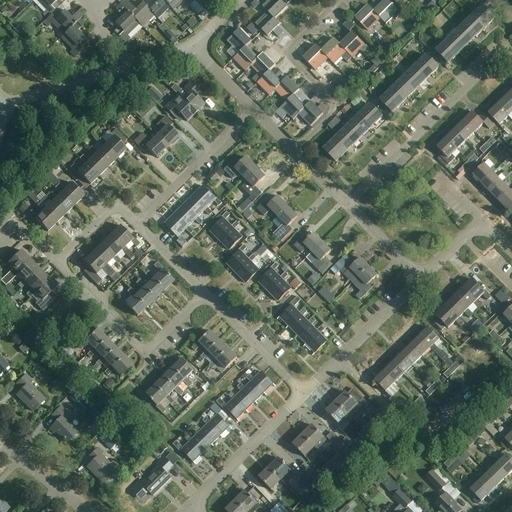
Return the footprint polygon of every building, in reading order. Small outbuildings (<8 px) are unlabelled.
[(44,13),(48,18),(56,10),(59,7),(55,2),(57,0),(36,0),(46,10),(44,13)] [(146,7),(143,3),(135,11),(124,0),(120,5),(127,12),(131,15),(130,15),(139,24),(142,28),(154,16),(146,7)] [(152,0),(146,7),(154,16),(157,19),(169,7),(162,0),(152,0)] [(162,0),(169,7),(172,10),(182,0),(185,0),(187,1),(187,0),(162,0)] [(205,0),(201,0),(198,3),(202,6),(206,11),(211,6),(207,2),(205,0)] [(275,19),(287,7),(279,0),(268,0),(262,7),(268,12),(275,19)] [(377,7),(373,11),(380,18),(379,18),(385,24),(393,16),(397,20),(401,15),(398,11),(386,0),(383,0),(381,2),(379,0),(373,0),(372,2),(377,7)] [(497,9),(489,1),(483,7),(482,6),(477,12),(471,17),(480,26),(483,30),(489,24),(495,18),(491,15),(497,9)] [(428,10),(420,2),(416,6),(425,14),(428,10)] [(373,11),(372,11),(367,5),(363,9),(358,4),(354,8),(359,13),(354,18),(367,31),(379,18),(380,18),(373,11)] [(127,36),(139,24),(130,15),(131,15),(127,12),(120,5),(115,10),(122,17),(115,24),(118,27),(114,32),(125,43),(129,38),(127,36)] [(0,11),(4,15),(8,10),(5,6),(0,10),(0,11)] [(56,10),(48,18),(45,21),(43,22),(48,27),(49,26),(52,23),(63,35),(64,35),(72,26),(72,27),(76,23),(75,23),(79,19),(80,19),(84,15),(85,14),(81,10),(72,19),(64,11),(61,14),(56,10)] [(204,11),(198,17),(202,21),(208,15),(204,11)] [(268,36),(273,32),(280,24),(275,19),(268,12),(256,24),(268,36)] [(472,41),(477,35),(483,30),(480,26),(471,17),(465,23),(459,29),(472,41)] [(72,26),(64,35),(63,35),(60,38),(72,50),(69,52),(74,57),(85,46),(81,42),(84,39),(77,31),(84,24),(80,19),(79,19),(75,23),(76,23),(72,27),(72,26)] [(347,19),(342,25),(348,31),(354,26),(347,19)] [(246,47),(252,41),(239,29),(227,41),(239,53),(239,54),(246,47)] [(460,52),(466,47),(472,41),(459,29),(453,34),(448,40),(456,49),(460,52)] [(19,35),(24,40),(29,35),(24,30),(19,35)] [(370,51),(364,44),(351,31),(339,44),(346,51),(345,51),(351,57),(359,50),(365,56),(370,51)] [(164,35),(170,41),(174,45),(177,42),(168,32),(164,35)] [(339,44),(333,38),(321,50),(320,51),(327,58),(333,64),(341,56),(346,62),(351,57),(345,51),(346,51),(339,44)] [(449,64),(454,58),(460,52),(456,49),(448,40),(442,46),(436,51),(449,64)] [(389,41),(381,48),(387,55),(395,48),(389,41)] [(320,51),(321,50),(315,45),(302,57),(315,70),(327,58),(320,51)] [(258,59),(258,58),(246,47),(239,54),(233,59),(246,71),(251,66),(258,59)] [(42,57),(45,51),(39,48),(36,54),(42,57)] [(270,71),(275,66),(263,53),(258,58),(258,59),(251,66),(263,77),(263,78),(270,71)] [(427,79),(433,73),(438,68),(426,55),(420,61),(415,67),(427,79)] [(370,77),(378,69),(374,65),(366,73),(370,77)] [(416,90),(422,85),(427,79),(415,67),(409,72),(403,78),(416,90)] [(273,73),(278,79),(283,75),(277,69),(273,73)] [(273,73),(270,71),(263,78),(263,77),(257,83),(269,95),(275,90),(282,83),(278,79),(273,73)] [(173,79),(178,84),(183,78),(178,74),(173,79)] [(355,86),(359,81),(352,74),(348,79),(355,86)] [(299,90),(287,77),(282,83),(275,90),(286,102),(281,107),(286,102),(287,102),(294,95),(299,90)] [(404,101),(410,96),(416,90),(403,78),(397,84),(391,89),(404,101)] [(250,90),(254,86),(249,81),(245,85),(250,90)] [(344,81),(339,86),(344,91),(349,86),(344,81)] [(181,91),(178,95),(182,100),(196,113),(198,111),(201,112),(203,109),(203,106),(204,105),(198,99),(203,95),(190,82),(185,88),(181,91)] [(150,96),(152,98),(158,92),(156,90),(153,87),(147,93),(150,96)] [(392,113),(398,107),(404,101),(391,89),(386,95),(380,100),(392,113)] [(311,102),(299,90),(294,95),(287,102),(286,102),(281,107),(293,119),(299,114),(306,107),(305,107),(311,102)] [(351,103),(358,111),(369,100),(362,93),(357,98),(352,103),(351,103)] [(178,95),(165,107),(175,117),(179,113),(187,122),(196,113),(182,100),(178,95)] [(508,117),(511,113),(511,102),(506,96),(497,105),(508,117)] [(148,99),(134,112),(141,119),(155,106),(148,99)] [(317,108),(311,102),(305,107),(306,107),(299,114),(311,126),(323,114),(322,113),(327,109),(322,104),(317,108)] [(371,128),(377,123),(382,117),(370,104),(364,110),(358,116),(371,128)] [(276,113),(278,110),(273,105),(270,108),(275,113),(276,113)] [(499,126),(508,117),(497,105),(488,114),(491,117),(499,126)] [(463,121),(475,133),(484,124),(489,129),(494,124),(483,113),(478,118),(472,112),(463,121)] [(156,136),(167,147),(178,136),(169,127),(173,124),(165,116),(156,125),(162,130),(156,136)] [(359,139),(365,134),(371,128),(358,116),(350,124),(347,127),(359,139)] [(332,131),(341,122),(336,117),(327,126),(332,131)] [(466,141),(475,133),(463,121),(454,130),(466,141)] [(348,151),(353,145),(359,139),(347,127),(341,133),(335,138),(348,151)] [(108,130),(97,140),(103,146),(104,145),(117,158),(126,149),(122,144),(127,139),(116,128),(111,133),(108,130)] [(457,150),(466,141),(454,130),(445,139),(457,150)] [(167,147),(156,136),(150,141),(145,136),(143,134),(134,142),(137,144),(144,152),(148,148),(157,157),(167,147)] [(486,144),(490,148),(496,142),(492,137),(486,144)] [(336,162),(342,156),(348,151),(335,138),(329,144),(324,150),(336,162)] [(445,139),(436,148),(443,154),(440,157),(448,165),(455,158),(452,155),(457,150),(445,139)] [(484,154),(490,148),(486,144),(480,150),(484,154)] [(108,167),(117,158),(104,145),(103,146),(97,151),(92,146),(88,149),(94,155),(95,153),(108,167)] [(509,158),(511,154),(511,153),(507,148),(503,152),(509,158)] [(495,164),(504,159),(500,150),(490,156),(495,164)] [(99,176),(108,167),(95,153),(94,155),(88,160),(83,154),(79,158),(85,164),(86,162),(99,176)] [(468,161),(472,165),(478,159),(474,155),(468,161)] [(244,179),(256,168),(247,158),(240,165),(235,160),(225,171),(234,180),(242,177),(244,179)] [(466,171),(472,165),(468,161),(462,167),(466,171)] [(90,185),(99,176),(86,162),(85,164),(79,169),(74,163),(70,167),(76,174),(77,172),(90,185)] [(492,167),(490,170),(484,164),(472,175),(481,184),(493,173),(495,171),(492,167)] [(256,168),(244,179),(248,182),(242,188),(251,197),(258,190),(255,187),(266,177),(256,168)] [(220,177),(225,172),(222,169),(217,174),(220,177)] [(50,173),(45,178),(50,183),(55,178),(50,173)] [(493,173),(481,184),(490,193),(502,182),(505,179),(501,175),(498,178),(493,173)] [(214,183),(219,178),(216,174),(211,180),(214,183)] [(62,192),(75,205),(84,196),(81,193),(71,182),(64,190),(58,184),(55,188),(60,193),(62,192)] [(510,191),(502,182),(490,193),(499,202),(510,191)] [(206,209),(207,208),(214,202),(219,206),(221,204),(217,199),(216,200),(202,186),(192,196),(206,209)] [(507,211),(511,206),(511,192),(510,191),(499,202),(507,211)] [(65,214),(75,205),(62,192),(60,193),(54,199),(49,193),(46,196),(51,202),(53,200),(65,214)] [(53,200),(51,202),(46,196),(40,202),(39,200),(32,193),(28,196),(35,204),(37,205),(42,211),(44,209),(56,222),(65,214),(53,200)] [(212,213),(207,208),(206,209),(192,196),(183,205),(197,219),(198,218),(204,211),(209,216),(212,213)] [(278,217),(288,207),(278,196),(269,205),(265,201),(257,209),(264,216),(271,210),(278,217)] [(250,199),(239,209),(243,213),(248,208),(252,204),(253,203),(250,199)] [(202,222),(198,218),(197,219),(183,205),(173,214),(187,228),(188,227),(195,220),(200,225),(202,222)] [(2,210),(10,218),(14,215),(6,206),(2,210)] [(288,207),(278,217),(284,224),(278,230),(273,235),(281,242),(285,237),(293,230),(289,226),(298,217),(288,207)] [(47,231),(56,222),(44,209),(42,211),(37,216),(31,210),(28,214),(34,220),(35,219),(47,231)] [(0,212),(0,215),(6,222),(10,218),(2,210),(0,212)] [(232,228),(231,227),(224,220),(229,216),(226,213),(221,218),(222,219),(209,232),(218,241),(232,228)] [(193,232),(188,227),(187,228),(173,214),(163,224),(177,238),(185,230),(190,235),(190,234),(193,232)] [(232,228),(218,241),(228,251),(241,238),(233,230),(238,225),(235,222),(231,227),(232,228)] [(123,248),(125,246),(130,241),(136,247),(140,243),(133,237),(132,238),(120,226),(110,235),(123,248)] [(248,230),(244,234),(248,238),(252,234),(248,230)] [(312,253),(323,242),(314,234),(306,242),(302,238),(294,246),(301,253),(307,247),(312,253)] [(110,235),(101,243),(114,257),(116,255),(121,250),(127,255),(131,259),(134,256),(130,252),(125,246),(123,248),(110,235)] [(312,253),(306,259),(319,271),(329,261),(325,257),(331,251),(323,242),(312,253)] [(121,261),(116,255),(114,257),(101,243),(92,252),(105,266),(107,264),(112,259),(118,264),(121,261)] [(249,261),(248,260),(241,253),(246,249),(243,246),(238,251),(239,252),(226,265),(236,274),(249,261)] [(262,246),(256,253),(260,257),(267,251),(262,246)] [(138,259),(144,254),(139,249),(133,255),(138,259)] [(16,272),(30,259),(21,250),(15,255),(12,251),(0,262),(5,267),(8,264),(14,270),(1,281),(5,285),(18,274),(16,272)] [(276,260),(267,251),(260,257),(267,264),(270,261),(272,263),(276,260)] [(105,266),(92,252),(83,261),(89,267),(85,272),(98,285),(102,281),(96,275),(101,270),(111,279),(116,274),(112,270),(107,264),(105,266)] [(495,269),(502,263),(494,253),(487,259),(495,269)] [(146,264),(151,258),(148,254),(142,260),(146,264)] [(249,261),(236,274),(245,284),(259,271),(251,263),(256,258),(253,255),(248,260),(249,261)] [(339,263),(331,271),(335,276),(340,271),(353,283),(358,278),(358,277),(369,267),(360,258),(354,264),(346,256),(339,263)] [(30,259),(16,272),(18,274),(23,279),(17,284),(21,288),(26,283),(25,281),(38,268),(30,259)] [(152,278),(164,290),(172,281),(161,270),(162,269),(156,262),(152,266),(159,272),(153,277),(152,278)] [(281,279),(280,278),(273,272),(278,267),(276,264),(271,269),(272,270),(258,283),(267,293),(281,279)] [(369,267),(358,277),(358,278),(353,283),(361,292),(356,297),(360,300),(365,295),(373,288),(369,284),(377,275),(369,267)] [(34,290),(47,278),(38,268),(25,281),(26,283),(32,288),(26,294),(29,297),(32,294),(35,292),(34,290)] [(144,287),(155,298),(164,290),(152,278),(153,277),(147,271),(144,274),(150,281),(145,286),(144,287)] [(116,274),(111,279),(115,283),(120,278),(116,274)] [(281,279),(267,293),(277,302),(290,289),(283,281),(287,277),(285,274),(280,278),(281,279)] [(314,286),(319,280),(312,274),(307,279),(314,286)] [(45,300),(52,294),(50,292),(56,287),(47,278),(34,290),(35,292),(40,297),(35,303),(38,306),(45,300)] [(135,295),(146,307),(155,298),(144,287),(145,286),(139,279),(135,283),(141,289),(136,294),(135,295)] [(475,302),(476,300),(482,295),(487,300),(491,297),(485,291),(483,292),(471,279),(462,289),(475,302)] [(295,290),(301,284),(297,280),(291,286),(295,290)] [(135,295),(136,294),(130,288),(126,291),(133,298),(125,305),(136,316),(146,307),(135,295)] [(482,306),(476,300),(475,302),(462,289),(453,297),(466,311),(468,309),(473,304),(478,309),(482,306)] [(45,300),(38,306),(42,311),(56,298),(52,294),(45,300)] [(325,299),(330,304),(335,298),(331,294),(325,299)] [(509,300),(508,299),(505,296),(499,301),(502,304),(503,305),(509,300)] [(300,314),(299,313),(293,307),(300,301),(297,297),(289,305),(290,306),(277,319),(285,328),(300,314)] [(473,315),(468,309),(466,311),(453,297),(444,306),(457,319),(459,318),(464,313),(469,318),(473,315)] [(444,306),(435,315),(439,319),(446,327),(448,329),(455,321),(460,327),(464,323),(459,318),(457,319),(444,306)] [(511,324),(511,306),(503,315),(511,324)] [(309,323),(308,322),(302,316),(307,312),(303,308),(299,313),(300,314),(285,328),(294,337),(309,323)] [(318,332),(317,331),(311,325),(315,321),(312,318),(308,322),(309,323),(294,337),(303,346),(318,332)] [(439,319),(434,324),(441,331),(446,327),(439,319)] [(473,324),(479,330),(484,326),(478,320),(473,324)] [(312,356),(327,341),(320,334),(327,327),(324,324),(317,331),(318,332),(303,346),(312,356)] [(419,337),(430,348),(450,368),(454,364),(445,354),(444,355),(434,344),(439,339),(428,328),(419,337)] [(95,350),(106,339),(97,330),(86,340),(85,339),(78,346),(81,349),(88,343),(94,349),(95,350)] [(495,340),(499,336),(493,330),(489,334),(495,340)] [(207,352),(219,340),(210,331),(198,343),(197,342),(191,348),(195,351),(201,345),(206,351),(207,352)] [(467,335),(461,341),(464,344),(470,339),(467,335)] [(499,336),(495,340),(501,347),(505,343),(499,336)] [(421,357),(430,348),(419,337),(410,345),(421,357)] [(95,350),(94,349),(87,355),(90,358),(97,352),(102,357),(103,358),(114,347),(106,339),(95,350)] [(216,360),(227,349),(219,340),(207,352),(206,351),(200,357),(203,360),(209,354),(215,359),(216,360)] [(68,346),(64,350),(70,356),(73,353),(70,350),(72,349),(75,346),(71,341),(70,341),(66,345),(67,345),(68,346)] [(412,366),(421,357),(410,345),(401,354),(412,366)] [(105,361),(110,366),(111,367),(123,356),(114,347),(103,358),(102,357),(95,363),(96,364),(93,367),(95,370),(99,367),(105,361)] [(215,359),(208,366),(212,369),(218,363),(225,370),(237,359),(237,358),(227,349),(216,360),(215,359)] [(403,374),(412,366),(401,354),(392,363),(403,374)] [(0,374),(10,365),(0,355),(0,374)] [(111,367),(110,366),(104,372),(107,376),(114,370),(121,377),(132,366),(123,356),(111,367)] [(183,380),(185,377),(193,370),(182,359),(172,369),(183,380)] [(32,365),(36,369),(40,366),(35,361),(32,365)] [(449,369),(453,373),(460,366),(456,362),(449,369)] [(395,383),(403,374),(392,363),(383,371),(395,383)] [(175,388),(177,386),(182,381),(189,387),(192,384),(185,377),(183,380),(172,369),(164,377),(175,388)] [(447,379),(453,373),(449,369),(444,375),(447,379)] [(244,380),(248,376),(252,373),(249,370),(246,374),(242,377),(244,380)] [(383,371),(374,380),(391,398),(401,389),(395,383),(383,371)] [(251,381),(266,396),(275,387),(261,372),(254,379),(250,375),(247,379),(250,382),(251,381)] [(33,412),(45,400),(29,384),(32,380),(26,375),(16,384),(22,390),(16,395),(33,412)] [(166,397),(168,395),(174,389),(180,396),(183,392),(177,386),(175,388),(164,377),(155,386),(166,397)] [(108,389),(113,383),(109,379),(104,384),(108,389)] [(432,386),(435,390),(442,383),(438,380),(432,386)] [(242,390),(257,405),(266,396),(251,381),(250,382),(245,388),(241,384),(238,387),(241,391),(242,390)] [(174,402),(168,395),(166,397),(155,386),(146,395),(157,406),(156,407),(162,414),(165,410),(159,404),(165,398),(171,405),(174,402)] [(430,396),(435,390),(432,386),(426,392),(430,396)] [(346,393),(336,403),(352,419),(354,421),(359,417),(352,410),(363,399),(353,389),(348,395),(346,393)] [(233,399),(248,413),(257,405),(242,390),(241,391),(236,396),(232,393),(229,396),(233,400),(233,399)] [(73,394),(69,398),(75,405),(80,401),(73,394)] [(414,403),(418,408),(424,401),(420,397),(414,403)] [(238,422),(248,413),(233,399),(233,400),(227,405),(221,399),(217,402),(225,410),(226,409),(238,422)] [(348,423),(352,419),(336,403),(326,412),(338,424),(344,418),(348,423)] [(412,413),(418,408),(414,403),(408,409),(412,413)] [(500,418),(509,409),(505,405),(496,414),(500,418)] [(77,432),(65,420),(69,415),(60,406),(52,415),(57,420),(50,428),(55,433),(56,432),(67,442),(77,432)] [(221,411),(217,415),(223,420),(227,416),(221,411)] [(492,427),(500,418),(496,414),(487,422),(489,424),(492,427)] [(208,424),(222,439),(232,429),(217,415),(210,421),(207,418),(203,421),(207,425),(208,424)] [(368,435),(378,426),(369,417),(360,426),(364,430),(368,435)] [(213,447),(222,439),(208,424),(207,425),(201,430),(198,427),(194,430),(198,434),(199,433),(213,447)] [(489,424),(485,429),(490,433),(494,429),(492,427),(489,424)] [(302,436),(314,447),(324,438),(312,426),(302,436)] [(378,426),(368,435),(371,439),(381,430),(378,426)] [(471,438),(475,442),(484,433),(480,429),(471,438)] [(363,440),(368,435),(364,430),(358,435),(363,440)] [(112,451),(120,443),(109,432),(100,440),(112,451)] [(213,447),(199,433),(198,434),(192,439),(189,435),(185,439),(189,442),(190,441),(204,456),(213,447)] [(304,457),(314,447),(302,436),(292,445),(304,457)] [(332,437),(327,441),(334,448),(338,444),(332,437)] [(341,442),(351,452),(355,448),(346,438),(341,442)] [(466,451),(475,442),(471,438),(462,447),(466,451)] [(195,465),(204,456),(190,441),(189,442),(183,448),(177,442),(174,445),(181,453),(182,452),(195,465)] [(347,456),(351,452),(341,442),(337,446),(347,456)] [(162,456),(168,449),(162,443),(155,449),(162,456)] [(457,460),(466,451),(462,447),(453,455),(457,460)] [(111,465),(101,456),(104,453),(99,448),(89,457),(94,461),(88,467),(105,484),(110,480),(112,481),(114,481),(116,480),(118,477),(118,475),(117,473),(118,472),(122,468),(115,461),(111,465)] [(502,458),(496,464),(508,476),(511,471),(511,461),(506,455),(502,452),(499,455),(502,458)] [(448,469),(457,460),(453,455),(444,464),(448,469)] [(154,497),(172,479),(166,474),(174,467),(164,457),(157,465),(159,467),(142,484),(140,482),(131,490),(136,495),(140,496),(145,495),(149,491),(154,497)] [(269,469),(280,480),(281,480),(286,486),(291,481),(286,475),(291,470),(279,459),(269,469)] [(499,484),(508,476),(496,464),(488,473),(499,484)] [(403,474),(394,466),(388,472),(397,481),(403,474)] [(270,490),(280,480),(269,469),(259,478),(270,490)] [(318,485),(310,477),(305,472),(298,479),(311,492),(318,485)] [(310,477),(318,485),(322,481),(314,473),(310,477)] [(440,494),(446,488),(432,473),(426,479),(440,494)] [(490,493),(499,484),(488,473),(479,481),(490,493)] [(395,482),(386,474),(379,480),(388,489),(395,482)] [(481,502),(490,493),(479,481),(470,490),(481,502)] [(399,490),(392,497),(401,506),(395,511),(411,511),(407,507),(412,503),(399,490)] [(245,492),(236,501),(245,511),(255,511),(261,507),(257,503),(245,492)] [(459,511),(461,511),(453,502),(454,501),(446,493),(434,505),(441,511),(459,511)] [(226,511),(245,511),(235,501),(226,511)] [(0,511),(7,511),(10,509),(4,503),(2,505),(0,502),(0,511)]
